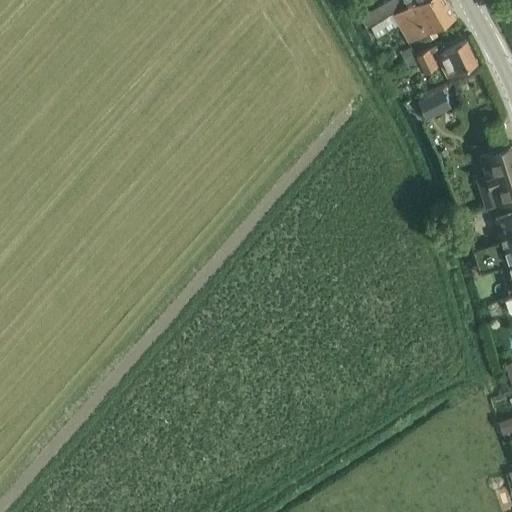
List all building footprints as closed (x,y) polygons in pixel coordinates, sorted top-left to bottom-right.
[(385,0),(379,3),(385,14),(410,0),(385,0)] [(408,41),(437,24),(454,15),(446,0),(414,0),(392,13),(408,41)] [(476,60),(465,38),(444,48),(440,40),(414,52),(404,57),(408,66),(420,61),(425,72),(441,64),(446,74),(458,68),(476,60)] [(404,57),(414,52),(411,44),(400,49),(404,57)] [(449,105),(441,88),(416,100),(424,117),(449,105)] [(511,143),(479,154),(486,173),(475,176),(480,197),(483,206),(511,198),(511,197),(511,143)] [(511,211),(493,217),(501,240),(470,249),(477,272),(499,265),(509,297),(511,295),(511,211)] [(511,295),(509,297),(503,298),(508,311),(511,313),(511,312),(511,295)] [(507,378),(511,376),(511,363),(503,366),(507,378)] [(511,414),(497,419),(501,433),(511,428),(511,414)]
